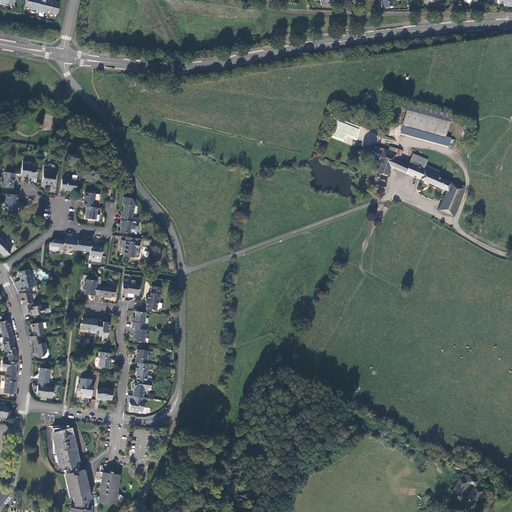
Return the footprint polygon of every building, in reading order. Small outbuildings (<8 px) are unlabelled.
[(31,8),(31,9),(50,14),(50,13),(57,14),(60,2),(54,1),(53,0),(26,0),(25,6),(31,8)] [(382,0),(382,1),(381,2),(382,8),(389,7),(388,2),(392,1),(391,0),(382,0)] [(446,136),(451,116),(409,104),(403,124),(446,136)] [(374,157),(381,159),(384,149),(378,146),(374,157)] [(395,159),(400,161),(403,151),(391,146),(389,150),(397,153),(395,159)] [(441,171),(427,165),(425,169),(410,163),(409,165),(400,161),(395,159),(397,153),(389,150),(384,149),(381,159),(374,180),(376,181),(374,188),(379,190),(379,192),(380,192),(381,190),(384,191),(386,183),(378,181),(380,173),(388,175),(391,167),(448,191),(440,210),(453,215),(464,187),(439,177),(441,171)] [(425,169),(427,165),(429,160),(414,154),(410,163),(425,169)] [(26,164),(22,163),(20,175),(34,177),(36,167),(30,166),(30,165),(26,164)] [(43,168),(43,173),(42,183),(54,184),(55,173),(50,173),(50,169),(43,168)] [(12,188),(14,173),(4,172),(3,181),(1,181),(0,186),(12,188)] [(67,179),(61,179),(60,190),(65,190),(65,189),(75,190),(76,180),(77,175),(72,174),(71,179),(71,178),(68,178),(67,179)] [(85,192),(83,205),(85,206),(96,207),(97,202),(94,202),(94,199),(95,194),(85,192)] [(17,195),(6,193),(4,210),(10,211),(11,210),(17,211),(18,205),(16,204),(17,195)] [(130,198),(123,197),(122,204),(124,204),(122,216),(121,215),(120,219),(132,221),(137,222),(138,218),(132,217),(134,203),(130,198)] [(96,214),(97,207),(96,207),(85,206),(85,210),(86,210),(85,218),(95,220),(96,214)] [(132,221),(120,219),(119,224),(121,224),(120,232),(130,234),(132,221)] [(76,249),(77,240),(71,239),(71,234),(68,234),(67,238),(65,238),(65,240),(58,239),(55,239),(49,243),(48,251),(56,252),(68,253),(68,248),(70,249),(70,250),(76,251),(76,249)] [(0,249),(0,250),(4,253),(6,251),(8,253),(12,253),(12,250),(9,248),(9,244),(5,240),(7,238),(3,235),(0,239),(0,249)] [(138,248),(139,238),(126,236),(125,241),(122,240),(121,246),(125,247),(124,255),(123,256),(137,258),(137,257),(138,251),(138,248)] [(90,245),(91,241),(77,240),(76,249),(89,251),(90,245)] [(89,251),(89,255),(101,257),(102,248),(94,246),(94,245),(90,245),(89,251)] [(31,286),(36,285),(35,280),(31,281),(28,268),(18,271),(22,288),(31,286)] [(99,286),(100,277),(96,276),(96,280),(85,278),(85,281),(84,282),(83,289),(84,289),(83,293),(94,295),(94,293),(98,294),(99,286)] [(123,278),(123,281),(121,294),(126,294),(126,292),(138,293),(139,283),(128,282),(128,278),(123,278)] [(159,302),(161,287),(151,285),(150,294),(147,294),(147,298),(146,298),(145,303),(146,303),(146,308),(156,310),(157,302),(159,302)] [(22,292),(18,293),(19,297),(20,297),(22,304),(25,303),(32,302),(30,291),(32,290),(31,286),(22,288),(20,288),(22,292)] [(109,287),(99,286),(98,294),(102,294),(102,296),(107,297),(107,295),(110,296),(114,296),(115,288),(109,287)] [(40,306),(39,300),(32,302),(25,303),(22,304),(21,305),(23,312),(30,310),(30,311),(31,311),(33,315),(42,313),(42,312),(47,311),(45,305),(40,306)] [(144,323),(146,312),(135,311),(134,317),(133,317),(131,328),(134,328),(143,329),(143,323),(144,323)] [(97,319),(91,318),(91,319),(82,317),(81,323),(80,329),(85,329),(85,330),(90,330),(90,333),(95,334),(95,333),(96,322),(97,319)] [(103,319),(97,319),(96,322),(95,333),(99,333),(101,336),(107,337),(109,322),(102,322),(103,319)] [(12,335),(10,326),(9,326),(8,320),(0,322),(0,327),(2,338),(4,337),(12,335)] [(33,340),(41,339),(40,335),(44,334),(41,322),(31,324),(33,336),(30,336),(31,341),(33,340)] [(145,334),(145,329),(143,329),(134,328),(133,336),(134,337),(133,341),(144,343),(144,338),(146,338),(147,334),(145,334)] [(15,345),(12,335),(4,337),(5,342),(3,342),(6,352),(7,352),(8,356),(16,356),(15,349),(14,349),(13,345),(15,345)] [(42,340),(41,339),(33,340),(31,341),(32,345),(32,347),(34,347),(35,353),(33,353),(34,357),(38,356),(38,357),(42,357),(46,350),(46,349),(45,342),(43,343),(42,340)] [(137,362),(146,363),(146,359),(147,359),(150,359),(151,353),(148,353),(148,351),(147,351),(147,350),(137,349),(135,362),(137,362)] [(111,353),(99,351),(98,356),(99,357),(98,366),(108,368),(109,358),(110,358),(111,353)] [(6,368),(5,376),(16,378),(16,372),(15,371),(16,363),(15,362),(16,356),(8,356),(8,361),(2,361),(1,367),(6,368)] [(137,362),(135,375),(136,375),(136,379),(150,381),(151,377),(149,376),(146,375),(147,369),(148,369),(149,364),(146,363),(137,362)] [(46,382),(48,382),(50,369),(40,367),(38,381),(46,382)] [(16,378),(5,376),(4,381),(5,381),(3,393),(13,394),(16,378)] [(91,379),(79,378),(78,387),(82,388),(81,395),(82,396),(90,398),(91,390),(92,390),(93,385),(92,384),(90,383),(91,379)] [(136,383),(134,383),(132,395),(143,397),(144,388),(146,388),(150,386),(150,381),(136,379),(136,383)] [(53,387),(45,386),(37,385),(36,392),(40,393),(40,394),(39,395),(46,396),(46,397),(52,398),(53,387)] [(101,389),(96,388),(95,400),(100,400),(102,400),(105,400),(107,399),(111,400),(111,395),(110,395),(111,390),(106,389),(107,388),(102,387),(101,389)] [(142,401),(143,397),(132,395),(131,399),(129,399),(129,402),(129,404),(129,409),(132,410),(136,411),(136,413),(142,413),(143,407),(145,407),(146,402),(142,401)] [(68,428),(60,430),(59,428),(52,428),(52,431),(52,438),(52,440),(53,453),(55,453),(59,467),(66,466),(68,472),(65,473),(65,475),(64,475),(69,499),(71,498),(72,498),(74,505),(73,508),(70,508),(69,511),(90,511),(91,511),(93,511),(93,507),(95,508),(98,508),(98,507),(99,507),(109,505),(117,506),(117,503),(126,501),(125,496),(124,497),(123,495),(122,494),(120,493),(119,493),(119,484),(121,474),(104,471),(104,467),(101,467),(101,471),(102,471),(101,484),(99,495),(97,497),(96,494),(94,495),(91,496),(92,499),(91,500),(88,488),(87,484),(87,483),(84,470),(82,471),(82,469),(79,470),(79,469),(77,463),(79,463),(78,456),(77,455),(75,446),(75,445),(74,440),(71,427),(68,428)] [(461,473),(462,473),(465,468),(456,463),(453,468),(461,473)] [(476,502),(484,487),(480,485),(479,489),(476,487),(477,485),(475,484),(478,480),(468,475),(467,476),(462,473),(461,473),(452,489),(453,490),(460,493),(466,482),(468,482),(470,483),(471,483),(473,485),(474,486),(468,497),(470,499),(476,502)]
